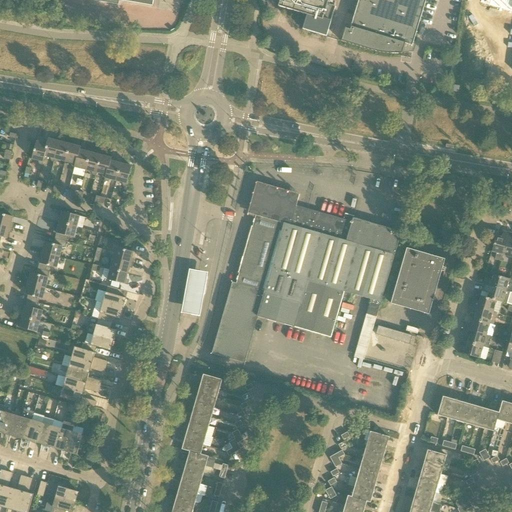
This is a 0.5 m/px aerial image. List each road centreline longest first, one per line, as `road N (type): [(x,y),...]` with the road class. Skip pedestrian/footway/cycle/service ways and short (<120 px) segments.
road 1 (residential): [(100,479),(153,242),(141,225),(48,200)]
road 2 (residential): [(131,511),(185,234)]
road 3 (residential): [(337,411),(264,392),(228,511)]
road 4 (tertiary): [(188,102),(0,81)]
road 5 (tertiary): [(0,82),(185,121)]
road 6 (tertiary): [(399,150),(223,108)]
road 7 (tertiary): [(220,127),(399,150)]
road 8 (residential): [(446,363),(482,223),(493,214),(511,219)]
